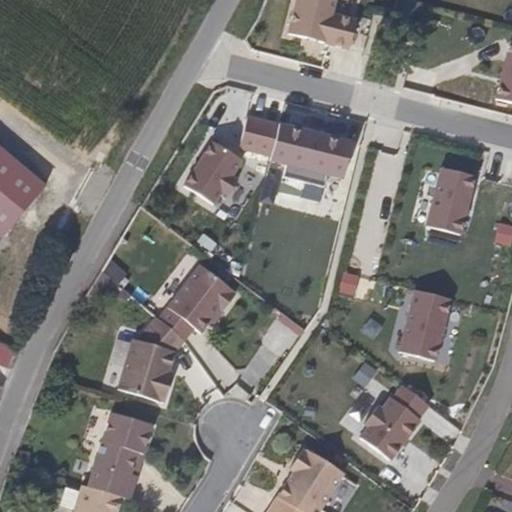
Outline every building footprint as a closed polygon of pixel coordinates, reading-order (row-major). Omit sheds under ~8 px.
[(339,0),(295,0),(286,38),(351,54),(359,21),(336,15),(339,0)] [(234,178),(244,162),(210,140),(179,186),(214,209),(223,195),(227,197),(238,181),(234,178)] [(462,237),(477,179),(440,170),(425,228),(462,237)] [(224,309),(236,293),(233,291),(234,289),(226,283),(202,264),(175,300),(160,318),(169,326),(185,339),(195,326),(201,331),(221,307),(224,309)] [(435,363),(450,302),(414,293),(399,354),(435,363)] [(176,350),(185,339),(169,326),(160,318),(158,316),(148,329),(139,339),(134,338),(129,355),(119,388),(133,392),(160,400),(161,398),(166,400),(174,372),(169,371),(176,350)] [(419,422),(430,409),(401,386),(390,398),(387,395),(355,435),(390,463),(422,424),(419,422)] [(131,473),(135,459),(138,451),(144,453),(150,435),(153,425),(126,416),(112,412),(111,418),(105,436),(100,451),(93,473),(89,486),(94,488),(122,497),(130,499),(132,493),(138,475),(131,473)] [(443,466),(449,456),(450,455),(446,453),(440,448),(430,441),(428,444),(424,449),(420,456),(411,470),(402,484),(392,500),(404,508),(409,511),(412,511),(425,493),(443,466)] [(320,511),(335,489),(345,472),(310,450),(308,451),(304,449),(292,468),(298,471),(292,481),(290,480),(276,501),(269,511),(320,511)] [(117,511),(122,497),(94,488),(89,486),(84,485),(78,503),(75,511),(117,511)]
